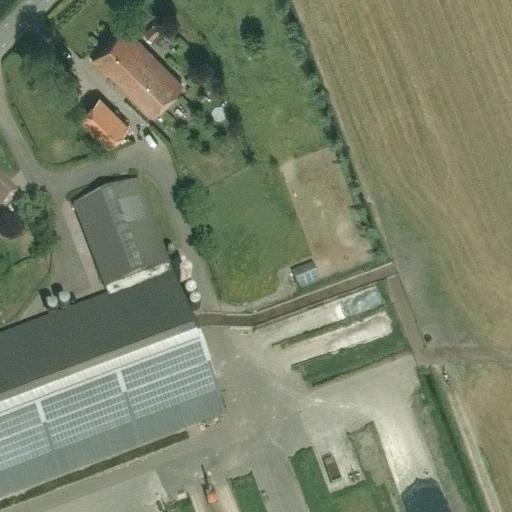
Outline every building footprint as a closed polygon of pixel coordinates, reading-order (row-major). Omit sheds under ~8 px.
[(160,32),(153,26),(144,35),(150,41),(160,32)] [(151,116),(170,97),(182,85),(124,27),(91,60),(106,75),(108,73),(151,116)] [(79,118),(95,134),(108,146),(127,127),(114,114),(98,99),(79,118)] [(0,203),(2,206),(15,193),(0,177),(0,203)] [(108,300),(0,340),(0,496),(224,412),(136,183),(73,207),(108,300)] [(304,286),(317,280),(310,267),(297,273),(304,286)] [(341,297),(346,316),(382,307),(378,288),(341,297)] [(358,317),(367,338),(391,327),(382,306),(358,317)] [(312,431),(339,421),(334,406),(307,416),(312,431)]
